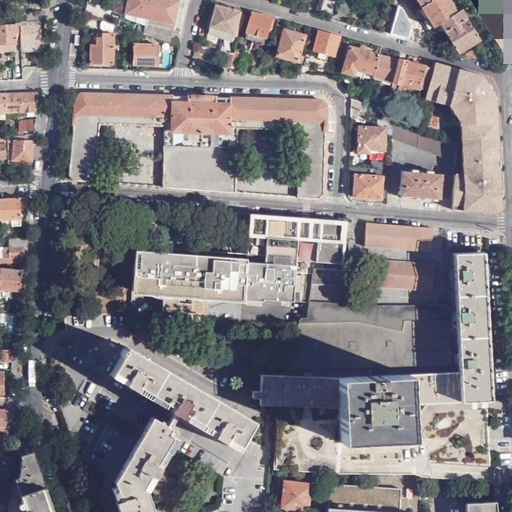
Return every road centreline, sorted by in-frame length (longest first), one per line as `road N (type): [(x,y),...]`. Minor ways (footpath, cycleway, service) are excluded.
road 1 (residential): [(46,191),(335,211)]
road 2 (residential): [(508,73),(231,0)]
road 3 (residential): [(335,211),(340,104),(325,88),(179,80)]
road 4 (tertiary): [(33,401),(46,191)]
road 5 (unknown): [(511,470),(312,465)]
road 6 (residential): [(335,211),(508,222)]
road 7 (residential): [(508,222),(511,101)]
road 8 (residential): [(179,80),(58,79)]
